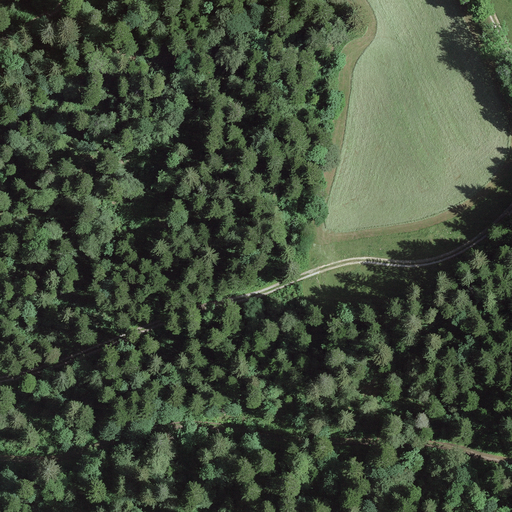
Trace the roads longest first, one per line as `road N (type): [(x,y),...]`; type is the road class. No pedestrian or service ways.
road 1 (track): [(0,382),(307,274),(363,261),(419,264),(454,256),(511,210)]
road 2 (track): [(511,463),(424,446),(308,443),(171,425),(69,458),(0,460)]
